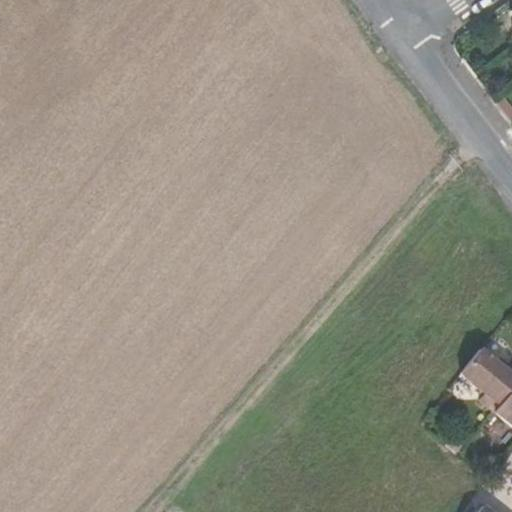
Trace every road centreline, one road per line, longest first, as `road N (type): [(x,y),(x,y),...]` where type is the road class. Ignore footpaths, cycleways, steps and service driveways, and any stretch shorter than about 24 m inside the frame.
road 1 (track): [(480,139),(153,511)]
road 2 (residential): [(511,174),(404,37)]
